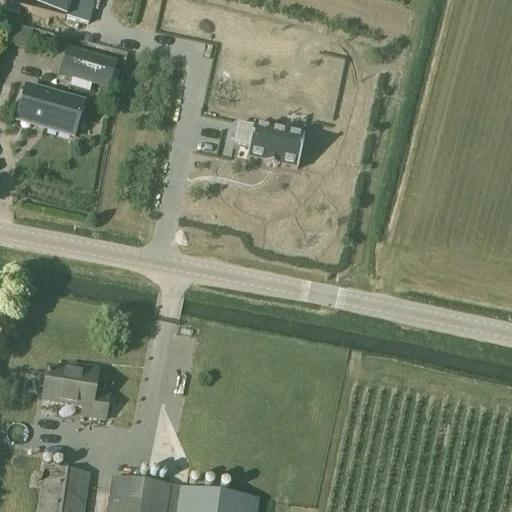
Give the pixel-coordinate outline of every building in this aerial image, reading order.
[(0,0),(0,3),(64,19),(87,24),(93,0),(0,0)] [(26,52),(32,33),(9,27),(4,46),(26,52)] [(65,50),(57,77),(107,92),(115,64),(65,50)] [(44,131),(73,139),(83,106),(26,88),(18,116),(46,124),(44,131)] [(251,129),(240,127),(235,146),(247,149),(244,160),(295,172),(303,137),(252,126),(251,129)] [(41,404),(81,411),(79,420),(104,424),(109,398),(93,395),(97,373),(72,369),(71,374),(48,370),(41,404)] [(83,511),(89,477),(43,470),(36,511),(83,511)] [(255,511),(257,501),(110,480),(105,511),(255,511)]
